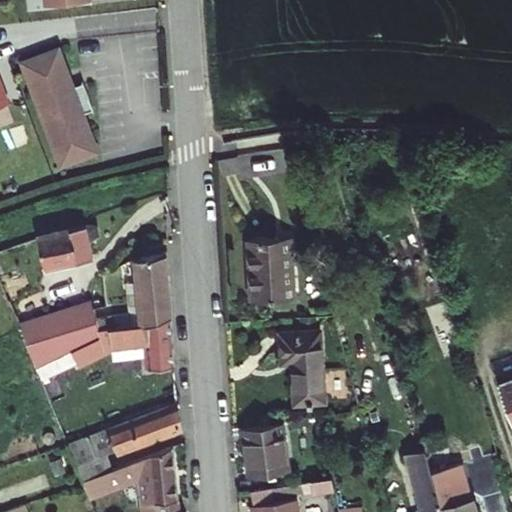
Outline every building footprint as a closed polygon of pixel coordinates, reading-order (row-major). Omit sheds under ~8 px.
[(19,0),(21,9),(66,3),(65,0),(19,0)] [(45,54),(14,67),(27,100),(23,102),(34,130),(38,128),(52,164),(84,151),(71,116),(82,112),(71,85),(60,89),(45,54)] [(30,243),(0,248),(0,278),(81,263),(75,229),(29,237),(30,243)] [(241,237),(245,296),(287,295),(282,234),(241,237)] [(162,325),(156,257),(127,262),(134,334),(85,340),(86,350),(76,320),(8,337),(24,380),(72,359),(77,366),(97,356),(130,352),(133,380),(163,377),(160,353),(159,325),(162,325)] [(93,286),(79,287),(82,313),(96,310),(93,286)] [(317,328),(276,331),(278,358),(289,358),(292,398),(322,396),(317,328)] [(511,370),(488,379),(504,424),(511,420),(511,370)] [(171,442),(166,419),(52,452),(70,504),(131,488),(131,511),(168,511),(164,459),(83,481),(80,467),(171,442)] [(279,421),(238,427),(246,470),(286,465),(279,421)] [(469,511),(457,467),(428,475),(422,456),(407,461),(419,511),(469,511)] [(398,462),(375,467),(379,477),(400,472),(398,462)] [(328,473),(251,485),(255,511),(299,511),(298,503),(333,496),(328,473)]
